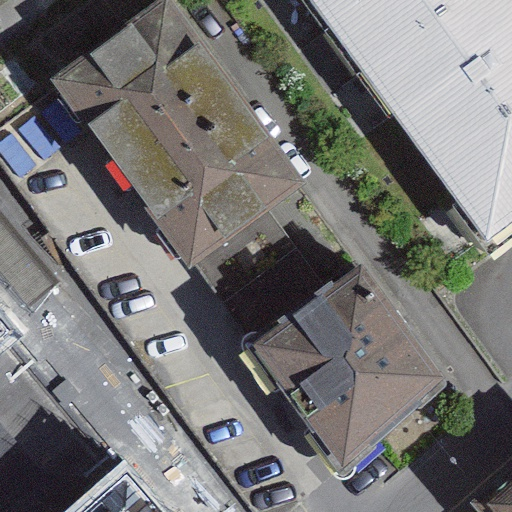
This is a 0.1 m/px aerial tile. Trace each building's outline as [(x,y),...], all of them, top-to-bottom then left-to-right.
[(19,0),(0,0),(0,2),(6,10),(19,0)] [(511,0),(339,0),(511,231),(511,0)] [(310,189),(174,7),(67,86),(204,268),(310,189)] [(436,385),(354,280),(260,353),(342,458),(436,385)] [(0,511),(80,511),(102,494),(0,371),(0,511)] [(511,511),(511,481),(479,510),(480,511),(511,511)] [(117,511),(102,494),(80,511),(117,511)]
